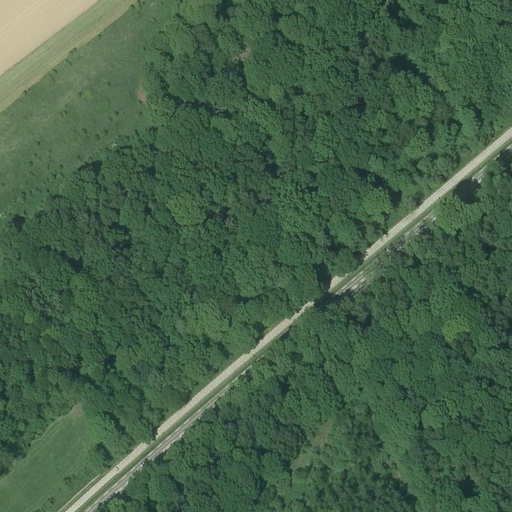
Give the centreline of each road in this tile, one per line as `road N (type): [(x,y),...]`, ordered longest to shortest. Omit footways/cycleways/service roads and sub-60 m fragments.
road 1 (primary): [(96,511),(511,154)]
road 2 (track): [(108,0),(0,83)]
